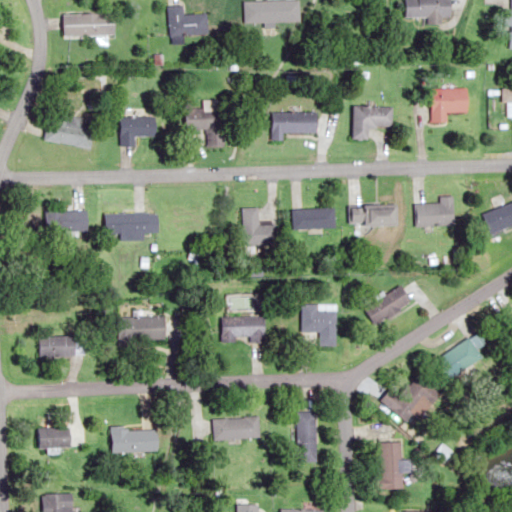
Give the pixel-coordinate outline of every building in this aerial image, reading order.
[(286,0),(242,0),(242,22),(286,22),(286,0)] [(402,0),(403,17),(425,16),(425,24),(439,23),(438,16),(448,16),(447,0),(402,0)] [(207,34),(206,14),(184,14),(183,5),(167,5),(168,35),(207,34)] [(61,13),(61,35),(115,35),(115,13),(61,13)] [(511,87),(502,88),(502,116),(511,115),(511,87)] [(429,88),(429,122),(445,122),(445,112),(466,112),(466,88),(429,88)] [(206,147),(221,147),(220,99),(202,100),(202,109),(184,110),(185,130),(206,129),(206,147)] [(350,138),(366,139),(366,126),(390,126),(390,105),(350,105),(350,138)] [(280,132),(315,132),(315,111),(269,111),(269,140),(280,140),(280,132)] [(82,118),(46,113),(42,140),(90,148),(93,128),(81,126),(82,118)] [(118,117),(118,147),(134,147),(134,136),(156,136),(156,117),(118,117)] [(437,203),(413,203),(413,225),(452,225),(452,197),(437,197),(437,203)] [(511,223),(511,201),(481,212),(488,232),(511,223)] [(394,225),(394,206),(345,205),(345,224),(394,225)] [(240,244),(272,244),(272,225),(255,225),(255,207),(240,207),(240,244)] [(290,208),(290,228),(331,228),(331,208),(290,208)] [(87,232),(87,210),(45,209),(45,232),(87,232)] [(119,239),(143,239),(143,231),(157,231),(157,212),(104,212),(104,233),(119,233),(119,239)] [(409,300),(398,284),(360,309),(372,326),(409,300)] [(333,304),(298,304),(297,332),(316,332),(315,345),(332,345),(333,304)] [(164,339),(165,316),(119,315),(119,338),(164,339)] [(262,341),(262,315),(219,315),(219,340),(262,341)] [(84,355),(84,334),(40,334),(40,355),(84,355)] [(481,359),(467,337),(443,353),(457,375),(481,359)] [(436,392),(417,374),(396,396),(388,389),(379,398),(405,424),(436,392)] [(313,461),(313,411),(293,411),(293,461),(313,461)] [(256,438),(255,417),(210,418),(211,438),(256,438)] [(72,446),(72,426),(37,427),(38,447),(72,446)] [(156,427),(110,427),(110,452),(156,452),(156,427)] [(401,488),(400,472),(410,472),(410,459),(399,459),(398,441),(375,442),(376,488),(401,488)] [(45,511),(71,511),(71,494),(46,494),(45,511)] [(255,503),(235,504),(234,511),(264,511),(255,511),(255,503)]
